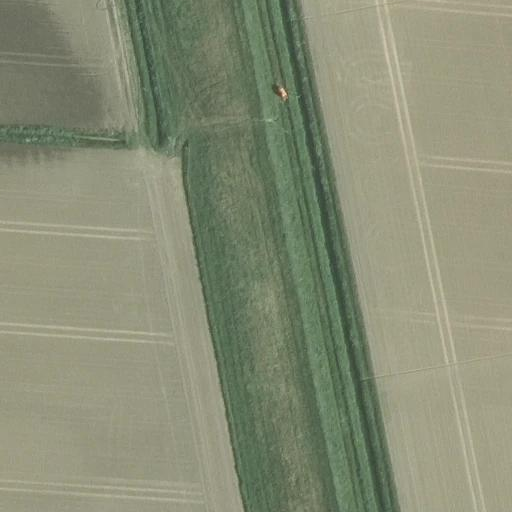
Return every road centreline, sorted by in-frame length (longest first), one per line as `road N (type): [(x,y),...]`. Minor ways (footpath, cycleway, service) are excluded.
road 1 (track): [(261,0),(361,511)]
road 2 (track): [(236,511),(141,0)]
